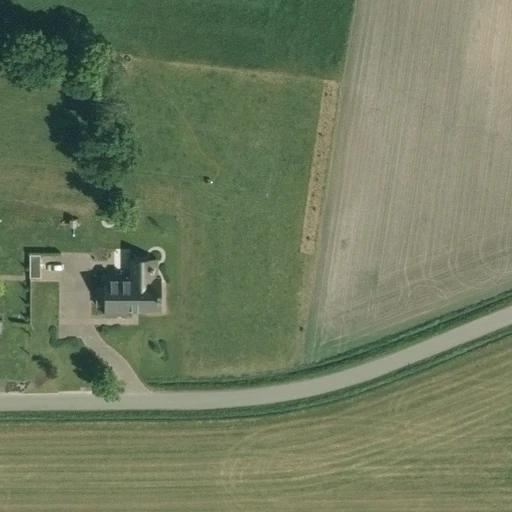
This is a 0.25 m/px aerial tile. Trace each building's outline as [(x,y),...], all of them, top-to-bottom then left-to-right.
[(0,76),(0,113),(16,115),(17,110),(40,112),(41,107),(32,106),(33,101),(46,102),(48,83),(38,82),(38,80),(0,76)] [(42,167),(46,118),(0,113),(0,173),(43,177),(46,169),(42,167)] [(0,192),(80,202),(83,184),(0,173),(0,192)] [(41,268),(41,255),(30,255),(30,268),(41,268)] [(161,277),(155,277),(153,277),(153,271),(153,261),(155,261),(155,259),(150,259),(131,259),(131,277),(104,277),(104,287),(97,287),(97,306),(104,306),(104,315),(127,315),(127,310),(161,310),(161,277)]
